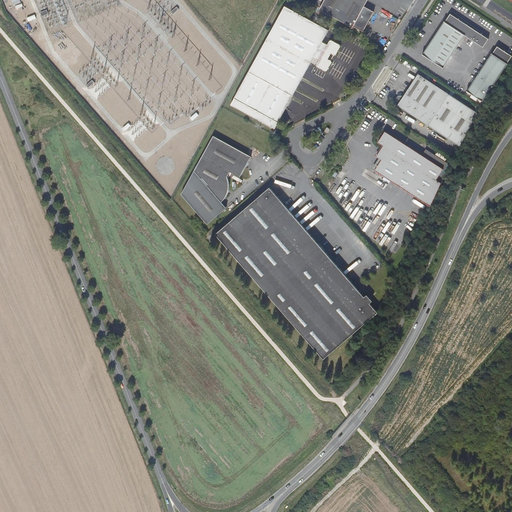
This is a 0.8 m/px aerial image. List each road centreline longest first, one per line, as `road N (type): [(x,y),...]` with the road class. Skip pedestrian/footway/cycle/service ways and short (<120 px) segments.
road 1 (tertiary): [(162,483),(0,76)]
road 2 (secondary): [(460,232),(391,372),(278,498)]
road 3 (unknown): [(414,57),(438,11),(455,5),(493,35),(464,73),(444,76),(424,64)]
road 4 (unclassified): [(423,0),(346,112),(329,124)]
road 5 (unknown): [(307,161),(302,187),(311,212),(365,275)]
